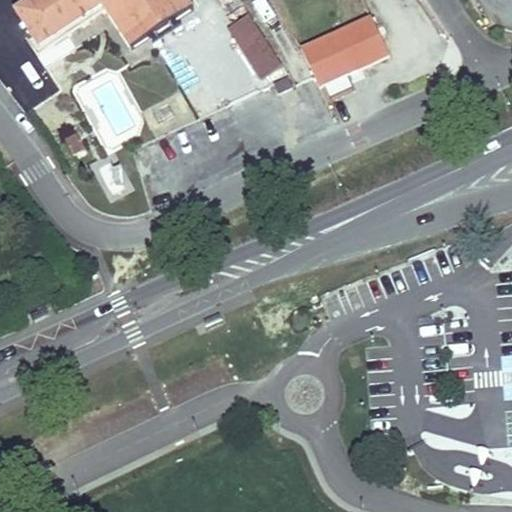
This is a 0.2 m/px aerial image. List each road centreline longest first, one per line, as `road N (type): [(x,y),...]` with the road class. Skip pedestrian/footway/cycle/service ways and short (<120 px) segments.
road 1 (primary): [(511,144),(338,209),(0,357)]
road 2 (residential): [(488,80),(158,227),(100,229)]
road 3 (primary): [(0,396),(303,251)]
road 4 (primary): [(303,251),(511,145)]
road 5 (primary): [(303,251),(511,191)]
road 6 (residential): [(0,121),(60,202),(100,229)]
